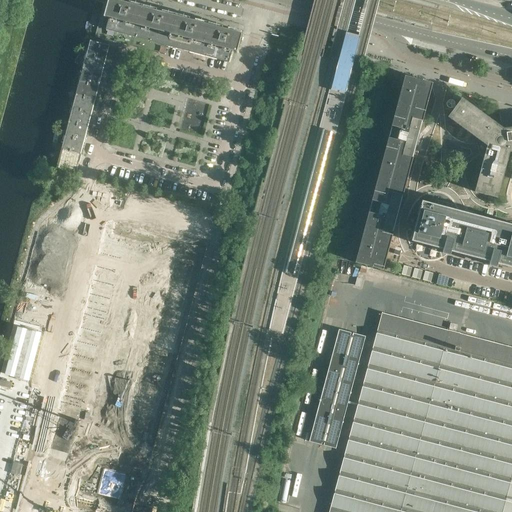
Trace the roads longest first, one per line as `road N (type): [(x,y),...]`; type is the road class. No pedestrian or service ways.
road 1 (residential): [(242,81),(215,183),(104,157),(95,146),(119,57),(132,50)]
road 2 (unknown): [(215,183),(226,195),(184,348),(156,511)]
road 3 (residential): [(384,24),(416,57),(511,82)]
road 4 (secondary): [(384,24),(511,56)]
